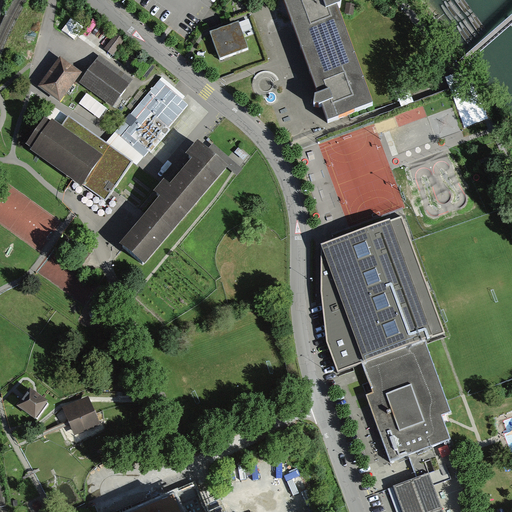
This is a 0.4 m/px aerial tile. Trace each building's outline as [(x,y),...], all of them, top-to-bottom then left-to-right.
[(283,0),(285,1),(327,124),(377,108),(338,0),(283,0)] [(63,31),(75,39),(85,24),(73,16),(63,31)] [(240,22),(211,32),(216,47),(221,61),(250,51),(240,22)] [(115,32),(104,49),(113,55),(125,39),(115,32)] [(53,65),(38,86),(60,102),(82,72),(59,56),(53,65)] [(132,80),(100,56),(80,83),(113,106),(127,88),(132,80)] [(87,93),(79,103),(99,118),(106,108),(87,93)] [(63,124),(53,117),(51,119),(45,115),(26,143),(31,147),(29,149),(82,186),(83,184),(106,200),(112,191),(133,161),(68,116),(63,124)] [(123,247),(147,267),(230,168),(200,143),(188,157),(193,162),(171,188),(165,183),(156,194),(162,199),(123,247)] [(398,220),(323,247),(321,291),(323,304),(327,342),(337,370),(368,360),(427,338),(442,332),(425,288),(398,220)] [(367,391),(392,460),(442,442),(454,437),(446,413),(455,409),(452,401),(427,338),(368,360),(377,387),(367,391)] [(47,402),(48,401),(44,397),(30,388),(23,397),(17,405),(36,419),(36,418),(37,419),(49,403),(47,402)] [(77,437),(102,426),(90,399),(65,410),(77,437)] [(445,511),(430,471),(394,485),(403,511),(445,511)] [(206,511),(194,483),(128,511),(206,511)]
